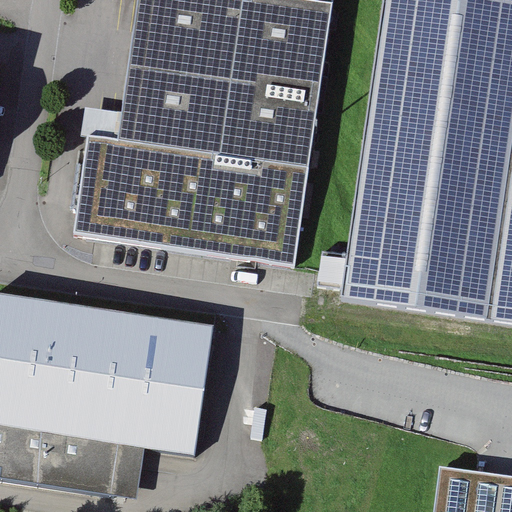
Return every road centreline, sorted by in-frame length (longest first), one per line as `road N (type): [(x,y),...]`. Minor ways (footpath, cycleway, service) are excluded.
road 1 (unknown): [(0,494),(149,509),(209,502),(233,461),(249,303)]
road 2 (residential): [(285,308),(87,281),(12,250)]
road 3 (residential): [(12,250),(50,0)]
